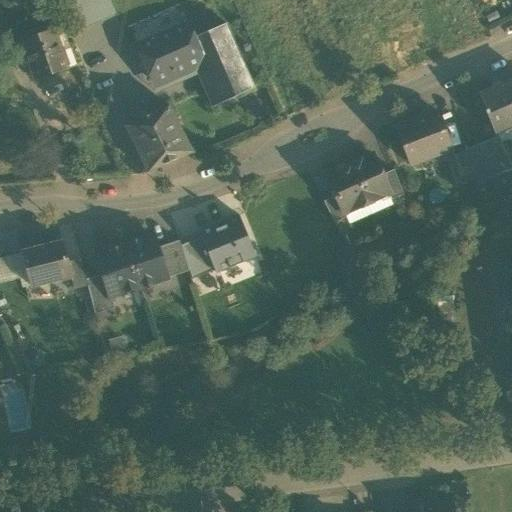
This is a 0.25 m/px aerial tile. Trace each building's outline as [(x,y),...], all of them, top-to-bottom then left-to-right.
[(61,0),(57,2),(69,31),(117,10),(112,0),(61,0)] [(378,24),(388,70),(441,58),(433,21),(396,29),(394,21),(378,24)] [(153,83),(202,61),(192,38),(195,38),(188,24),(137,47),(153,83)] [(225,24),(195,38),(192,38),(202,61),(221,103),(254,88),(225,24)] [(28,62),(34,80),(66,69),(53,29),(14,43),(21,64),(28,62)] [(484,112),(494,133),(511,125),(511,84),(503,89),(502,87),(479,96),(486,111),(484,112)] [(125,126),(147,173),(190,152),(191,152),(169,105),(125,126)] [(395,129),(409,166),(433,156),(432,153),(449,146),(437,116),(414,125),(413,122),(395,129)] [(475,173),(478,183),(510,169),(497,138),(468,151),(475,173)] [(452,156),(458,178),(475,173),(468,151),(452,156)] [(372,155),(349,165),(366,204),(388,194),(389,193),(381,175),(372,155)] [(344,213),(366,204),(349,165),(326,175),(335,196),(343,214),(344,213)] [(388,194),(390,200),(402,195),(393,170),(381,175),(389,193),(388,194)] [(366,204),(371,214),(393,205),(390,200),(388,194),(366,204)] [(323,202),(333,223),(346,217),(344,213),(343,214),(335,196),(323,202)] [(371,214),(366,204),(344,213),(346,217),(349,224),(371,214)] [(215,225),(198,231),(201,237),(214,270),(215,273),(255,257),(238,216),(222,222),(223,226),(217,229),(215,225)] [(152,236),(126,245),(139,287),(166,278),(165,276),(156,248),(152,236)] [(201,237),(179,246),(187,269),(191,280),(214,270),(201,237)] [(156,248),(165,276),(187,269),(179,246),(178,241),(156,248)] [(27,277),(29,287),(54,281),(54,278),(69,275),(71,274),(68,262),(63,243),(21,254),(27,277)] [(110,296),(139,287),(126,245),(95,255),(101,274),(109,297),(110,296)] [(0,283),(23,278),(27,277),(21,254),(0,258),(0,283)] [(69,275),(73,289),(87,285),(85,279),(80,259),(68,262),(71,274),(69,275)] [(87,285),(94,314),(114,308),(110,296),(109,297),(101,274),(85,279),(87,285)] [(458,511),(458,510),(451,511),(449,497),(414,502),(414,511),(458,511)]
